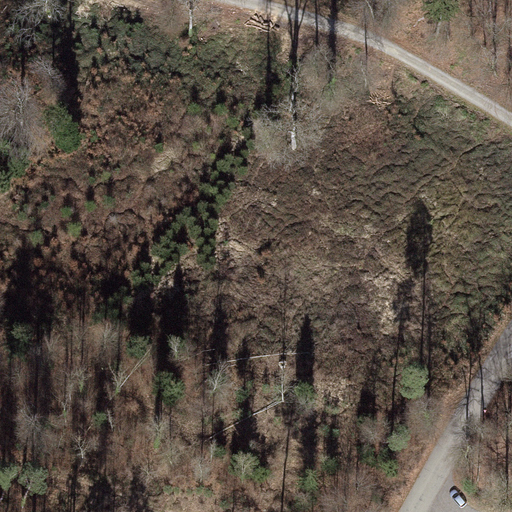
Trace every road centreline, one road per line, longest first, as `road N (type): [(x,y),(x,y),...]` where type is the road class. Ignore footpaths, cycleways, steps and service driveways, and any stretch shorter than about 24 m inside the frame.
road 1 (track): [(232,0),(359,35),(511,120)]
road 2 (tertiary): [(419,511),(511,367)]
